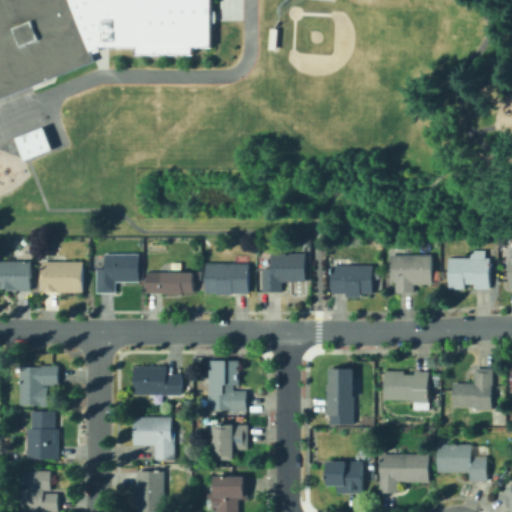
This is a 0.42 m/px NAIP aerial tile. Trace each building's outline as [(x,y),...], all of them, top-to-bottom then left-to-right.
[(89,50),(93,60),(20,89),(9,94),(6,94),(0,97),(0,0),(210,0),(210,46),(191,46),(191,53),(135,53),(134,46),(97,46),(89,50)] [(267,48),(268,28),(276,28),(275,48),(267,48)] [(51,149),(24,159),(15,137),(42,126),(51,149)] [(487,250),(487,258),(491,258),(491,289),(475,289),(475,284),(466,284),(465,289),(449,289),(449,258),(471,258),(471,250),(487,250)] [(306,253),(307,282),(283,282),(283,292),(264,293),(263,269),(272,269),(272,254),(306,253)] [(141,254),(140,282),(117,282),(117,293),(98,293),(97,269),(106,269),(106,254),(141,254)] [(432,254),(433,285),(415,285),(415,293),(397,293),(396,282),(391,282),(391,255),(432,254)] [(0,261),(32,261),(32,290),(9,290),(9,289),(0,289),(0,261)] [(85,261),(85,293),(60,292),(45,292),(43,292),(43,261),(85,261)] [(251,263),(250,293),(234,293),(234,295),(218,295),(218,293),(206,293),(207,263),(251,263)] [(381,271),(380,278),(374,278),(374,294),(362,294),(362,297),(347,297),(347,294),(332,293),(333,265),(375,266),(375,271),(381,271)] [(195,272),(195,293),(184,293),(184,295),(164,294),(163,293),(148,293),(148,272),(195,272)] [(60,365),(60,385),(45,385),(45,386),(50,386),(50,406),(43,405),(21,405),(21,367),(42,367),(43,365),(60,365)] [(183,374),(182,395),(134,395),(135,366),(168,367),(168,374),(183,374)] [(241,369),(241,385),(236,385),(236,390),(248,390),(248,412),(233,412),(233,410),(210,410),(210,369),(241,369)] [(355,369),(355,415),(327,415),(327,384),(331,385),(331,369),(355,369)] [(494,369),(493,386),(493,410),(479,410),(479,407),(453,407),(453,383),(476,383),(476,369),(494,369)] [(405,374),(415,374),(415,371),(430,371),(430,410),(414,410),(414,400),(385,400),(386,371),(405,371),(405,374)] [(57,411),(57,429),(61,429),(60,459),(29,459),(29,428),(33,429),(33,411),(57,411)] [(177,413),(178,418),(172,418),(172,440),(176,440),(176,459),(156,459),(156,445),(135,445),(135,417),(170,417),(170,413),(177,413)] [(249,424),(249,450),(235,450),(235,460),(215,460),(215,450),(212,450),(213,437),(215,437),(215,424),(249,424)] [(488,457),(488,481),(471,481),(471,472),(437,472),(438,444),(473,444),(473,457),(488,457)] [(430,454),(430,482),(400,482),(400,493),(381,493),(381,480),(381,454),(430,454)] [(363,461),(363,493),(338,493),(338,486),(328,486),(328,461),(363,461)] [(166,471),(165,511),(138,511),(138,498),(135,498),(135,485),(138,485),(138,470),(166,471)] [(53,471),(53,491),(46,491),(46,493),(59,493),(60,511),(22,511),(22,487),(29,487),(29,471),(53,471)] [(246,476),(246,500),(240,500),(240,511),(218,511),(218,497),(215,497),(216,476),(246,476)] [(511,511),(509,508),(500,497),(499,495),(511,486),(511,511)]
